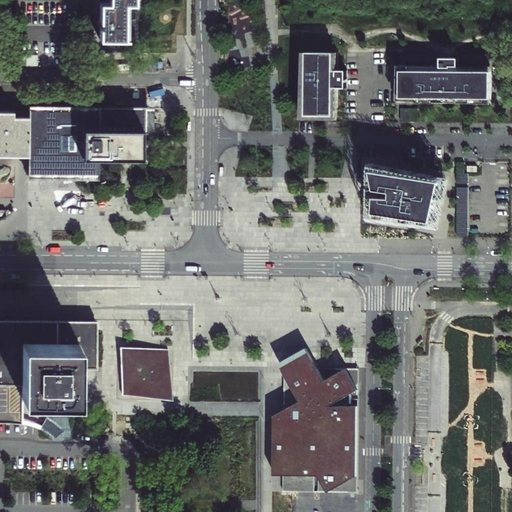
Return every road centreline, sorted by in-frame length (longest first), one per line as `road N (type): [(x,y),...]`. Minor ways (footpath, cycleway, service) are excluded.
road 1 (residential): [(206,138),(511,141)]
road 2 (tertiary): [(397,511),(400,265)]
road 3 (tertiary): [(374,265),(373,511)]
road 4 (secondary): [(205,264),(0,262)]
road 5 (secondary): [(374,265),(205,264)]
road 6 (secondary): [(207,0),(206,138)]
road 7 (secondary): [(206,138),(205,264)]
